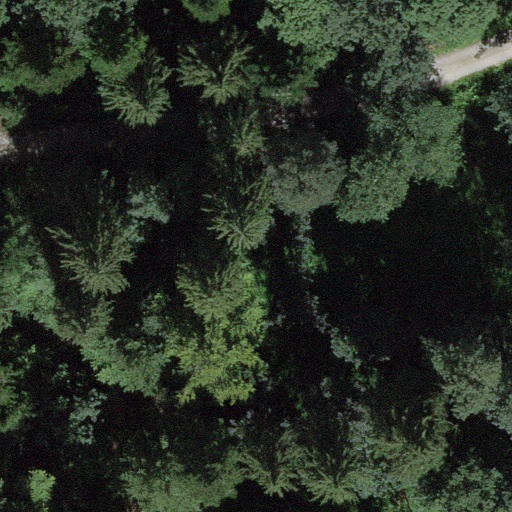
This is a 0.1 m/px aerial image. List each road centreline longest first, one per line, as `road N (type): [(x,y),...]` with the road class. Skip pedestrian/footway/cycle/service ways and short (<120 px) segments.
road 1 (track): [(0,150),(294,111),(386,90),(511,40)]
road 2 (track): [(0,298),(307,511)]
